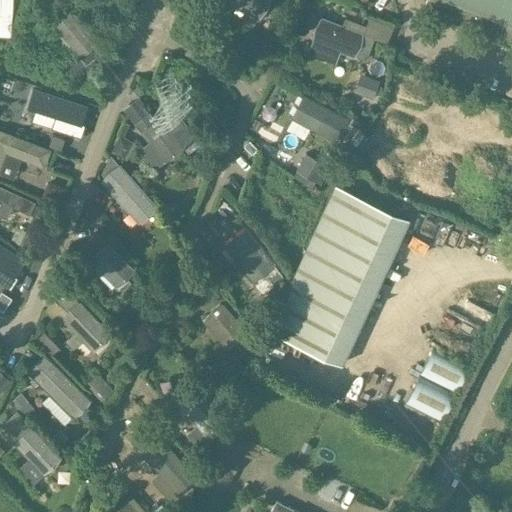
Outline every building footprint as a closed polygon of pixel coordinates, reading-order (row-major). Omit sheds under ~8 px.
[(0,0),(0,34),(10,35),(11,0),(0,0)] [(221,0),(258,18),(266,0),(221,0)] [(511,0),(425,0),(425,2),(511,37),(511,0)] [(351,3),(347,11),(355,14),(358,6),(351,3)] [(52,27),(84,65),(106,47),(74,8),(52,27)] [(322,17),(313,39),(365,58),(373,37),(387,43),(393,26),(369,17),(363,33),(322,17)] [(362,70),(355,88),(376,96),(383,78),(362,70)] [(82,123),(79,123),(84,104),(27,87),(26,88),(29,89),(24,106),(50,114),(46,127),(78,136),(82,123)] [(347,119),(304,95),(292,117),(323,133),(324,132),(336,139),(347,119)] [(147,141),(139,148),(154,169),(196,136),(173,107),(155,120),(149,113),(135,124),(141,132),(147,141)] [(0,128),(0,163),(5,150),(43,165),(50,148),(0,128)] [(63,138),(50,134),(47,145),(59,149),(63,138)] [(120,134),(110,150),(126,159),(136,143),(120,134)] [(297,171),(293,176),(314,189),(328,166),(306,153),(296,170),(297,170),(297,171)] [(101,173),(104,175),(100,180),(138,223),(149,216),(157,205),(120,163),(119,164),(111,155),(101,173)] [(48,182),(43,197),(58,203),(63,188),(48,182)] [(336,184),(268,329),(341,363),(409,217),(336,184)] [(35,202),(0,185),(0,199),(36,216),(40,206),(34,203),(35,202)] [(98,208),(88,217),(99,228),(108,219),(98,208)] [(22,228),(16,241),(28,247),(34,235),(22,228)] [(247,228),(225,245),(260,293),(282,277),(247,228)] [(96,231),(80,248),(116,285),(133,269),(96,231)] [(18,254),(19,253),(0,241),(0,279),(1,281),(4,282),(11,270),(9,268),(17,254),(18,254)] [(76,258),(63,271),(76,285),(89,272),(76,258)] [(92,350),(110,333),(80,301),(80,302),(61,283),(55,297),(69,312),(62,317),(92,350)] [(11,297),(1,290),(0,291),(0,308),(3,311),(11,297)] [(223,303),(204,319),(226,346),(226,345),(235,356),(253,341),(244,330),(245,330),(223,303)] [(48,328),(37,338),(50,353),(62,343),(48,328)] [(433,348),(419,375),(454,393),(468,366),(433,348)] [(90,399),(45,354),(28,371),(73,416),(90,399)] [(0,371),(0,392),(10,380),(0,371)] [(95,371),(84,381),(101,400),(112,389),(95,371)] [(419,375),(404,404),(440,421),(454,393),(419,375)] [(213,435),(207,428),(224,413),(193,377),(173,394),(199,424),(188,433),(200,447),(213,435)] [(21,393),(13,400),(26,415),(34,408),(21,393)] [(17,410),(0,425),(0,427),(42,473),(60,456),(17,410)] [(228,434),(205,485),(223,494),(246,443),(228,434)] [(165,442),(146,458),(170,485),(171,484),(179,493),(196,477),(165,442)] [(140,511),(127,497),(111,511),(140,511)] [(300,511),(277,500),(270,511),(252,511),(249,511),(248,511),(300,511)]
